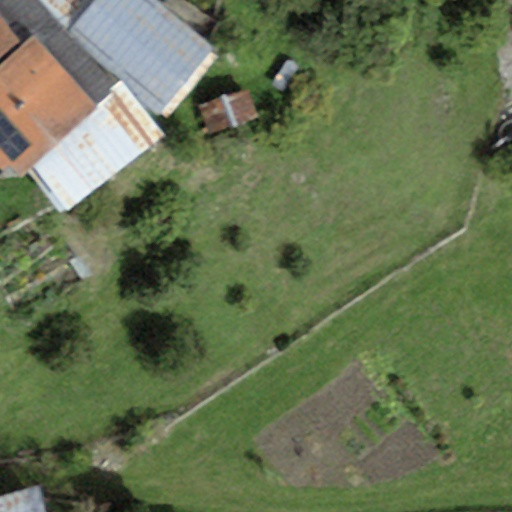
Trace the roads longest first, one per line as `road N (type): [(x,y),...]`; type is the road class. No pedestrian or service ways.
road 1 (track): [(0,484),(78,473),(205,511)]
road 2 (track): [(388,511),(511,505)]
